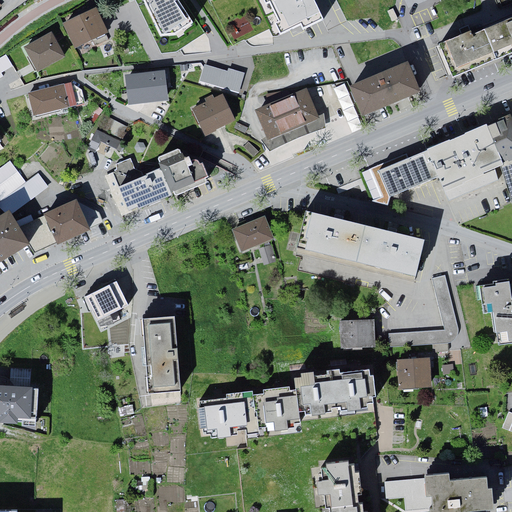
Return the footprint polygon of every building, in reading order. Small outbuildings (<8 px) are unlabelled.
[(142,0),(160,37),(175,36),(193,24),(178,0),(142,0)] [(275,25),(281,36),(301,26),(303,31),(324,21),(313,0),(262,0),(266,5),(269,4),(278,23),(275,25)] [(392,8),(387,11),(392,22),(398,19),(392,8)] [(66,27),(76,50),(108,35),(97,13),(66,27)] [(511,18),(441,48),(453,77),(511,53),(511,18)] [(25,48),(38,73),(65,59),(52,35),(25,48)] [(82,54),(93,51),(91,45),(80,48),(82,54)] [(0,78),(3,76),(1,73),(13,66),(6,54),(0,57),(0,78)] [(351,87),(363,116),(420,92),(408,63),(351,87)] [(205,64),(200,82),(239,93),(245,73),(228,69),(228,71),(205,64)] [(125,75),(128,105),(168,101),(165,71),(125,75)] [(346,84),(336,88),(343,105),(344,105),(350,119),(359,115),(346,84)] [(29,95),(34,119),(69,111),(64,87),(29,95)] [(270,141),(319,119),(307,90),(257,112),(270,141)] [(192,110),(205,137),(235,123),(222,96),(192,110)] [(511,113),(484,125),(502,170),(511,202),(511,203),(511,113)] [(484,125),(425,147),(440,183),(445,194),(502,170),(484,125)] [(97,153),(103,142),(117,149),(121,141),(99,129),(89,148),(97,153)] [(425,147),(363,171),(378,207),(440,183),(425,147)] [(117,167),(108,176),(126,217),(208,184),(196,151),(187,156),(176,149),(158,160),(158,170),(146,177),(135,159),(117,167)] [(0,201),(25,183),(9,161),(0,167),(0,201)] [(25,183),(0,201),(0,208),(6,214),(9,212),(11,215),(48,187),(38,174),(25,183)] [(77,201),(18,227),(30,246),(34,254),(103,223),(99,213),(77,201)] [(6,214),(0,217),(0,263),(30,246),(18,227),(11,215),(9,212),(6,214)] [(424,239),(306,212),(297,250),(415,277),(424,239)] [(264,219),(234,232),(244,256),(274,243),(264,219)] [(266,264),(277,261),(272,245),(261,249),(266,264)] [(444,330),(388,333),(389,347),(447,343),(452,342),(455,339),(458,334),(458,329),(445,275),(431,278),(444,330)] [(511,281),(511,277),(476,283),(481,314),(494,311),(500,346),(511,343),(511,281)] [(116,283),(85,299),(99,326),(130,309),(116,283)] [(142,319),(149,392),(181,389),(174,316),(142,319)] [(377,321),(341,322),(342,349),(377,349),(377,321)] [(399,362),(400,389),(432,386),(431,360),(399,362)] [(293,385),(200,398),(205,437),(304,423),(302,413),(374,402),(369,367),(292,378),(293,385)] [(0,384),(0,421),(14,422),(14,416),(30,417),(31,386),(0,384)] [(511,412),(508,411),(502,428),(511,432),(511,412)] [(363,511),(355,460),(314,466),(320,511),(363,511)] [(465,511),(465,508),(495,506),(493,486),(488,486),(487,475),(450,478),(450,472),(427,474),(427,481),(430,510),(429,511),(465,511)] [(427,481),(383,485),(385,502),(407,499),(408,511),(430,510),(427,481)]
